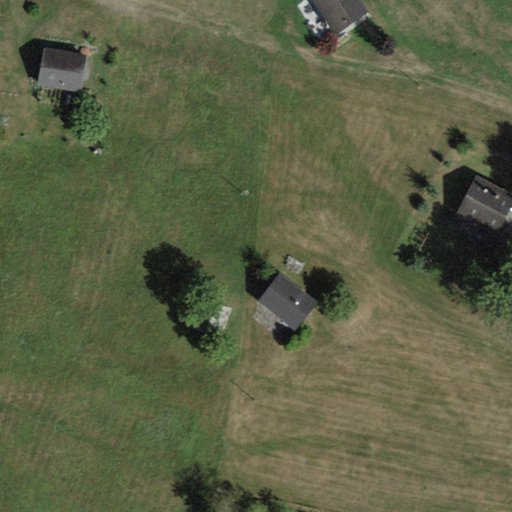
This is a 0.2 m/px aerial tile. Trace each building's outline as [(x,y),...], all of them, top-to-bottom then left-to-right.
[(309,0),(335,36),(368,13),(359,0),(309,0)] [(85,53),(43,48),(38,88),(80,93),(85,53)] [(511,202),(511,193),(475,175),(456,214),(496,235),(511,202)] [(317,305),(278,274),(257,301),(295,332),(317,305)] [(230,310),(190,302),(186,324),(225,332),(230,310)]
